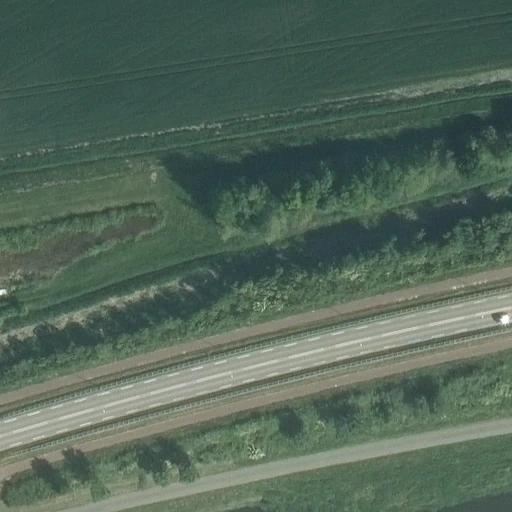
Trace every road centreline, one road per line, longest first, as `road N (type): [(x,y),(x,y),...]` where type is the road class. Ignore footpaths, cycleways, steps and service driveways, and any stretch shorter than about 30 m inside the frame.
road 1 (tertiary): [(0,439),(511,310)]
road 2 (unclassified): [(115,511),(511,429)]
